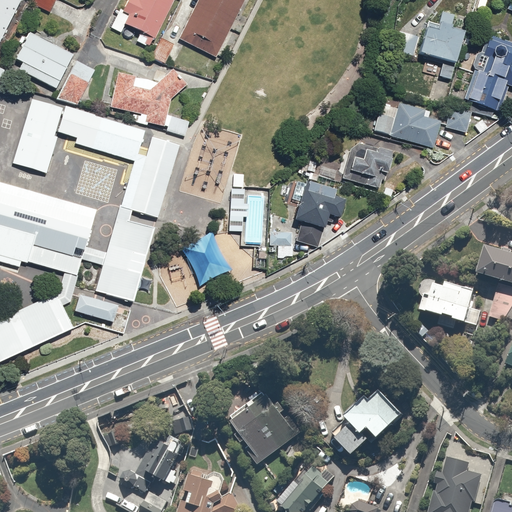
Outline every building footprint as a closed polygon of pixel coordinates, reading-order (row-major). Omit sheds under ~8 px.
[(0,0),(0,50),(23,0),(0,0)] [(129,0),(125,10),(120,8),(110,28),(152,50),(177,0),(129,0)] [(249,0),(201,0),(179,43),(218,63),(249,0)] [(456,82),(469,34),(456,31),(460,18),(444,14),(441,27),(429,24),(420,57),(443,63),(439,77),(456,82)] [(75,57),(30,33),(17,58),(24,62),(20,70),(58,89),(75,57)] [(482,75),(483,75),(473,104),(501,114),(508,93),(511,94),(511,44),(492,38),(486,54),(485,54),(484,54),(483,54),(482,54),(481,54),(481,55),(480,55),(479,55),(478,56),(477,56),(476,57),(476,58),(475,59),(474,60),(474,61),(473,62),(473,63),(473,64),(473,65),(473,66),(473,67),(474,68),(474,69),(475,70),(475,71),(476,72),(477,73),(478,73),(479,74),(480,74),(481,75),(482,75)] [(94,70),(76,60),(56,98),(76,105),(94,70)] [(157,83),(118,74),(112,110),(137,114),(136,124),(171,130),(176,97),(189,88),(177,69),(157,83)] [(52,136),(60,108),(30,99),(11,162),(44,173),(54,138),(52,136)] [(379,106),(373,134),(437,147),(442,124),(428,121),(430,108),(399,102),(398,109),(379,106)] [(141,131),(63,106),(55,132),(75,138),(74,143),(133,161),(135,154),(141,131)] [(471,113),(449,109),(445,127),(466,132),(471,113)] [(133,161),(119,207),(130,210),(155,218),(176,145),(150,137),(144,157),(135,154),(133,161)] [(352,146),(343,179),(379,189),(382,175),(389,176),(394,157),(352,146)] [(305,157),(294,167),(316,175),(321,162),(305,157)] [(242,174),(232,174),(231,186),(241,187),(242,174)] [(91,210),(0,184),(0,255),(25,264),(26,261),(63,271),(75,274),(75,275),(79,259),(82,246),(91,210)] [(342,191),(305,184),(294,243),(318,248),(321,228),(331,230),(333,220),(337,220),(342,191)] [(242,189),(229,188),(227,231),(240,231),(242,189)] [(127,221),(130,210),(119,207),(115,217),(127,221)] [(101,265),(94,291),(131,301),(152,228),(127,221),(115,217),(105,253),(101,265)] [(291,232),(269,232),(269,245),(290,246),(291,232)] [(282,247),(268,246),(261,245),(259,263),(280,265),(282,247)] [(511,251),(488,245),(481,274),(511,282),(511,251)] [(101,265),(105,253),(82,246),(79,259),(101,265)] [(68,301),(75,274),(63,271),(57,292),(55,295),(60,305),(68,301)] [(491,294),(427,278),(419,311),(483,326),(491,294)] [(511,292),(498,289),(490,320),(508,325),(510,319),(511,319),(511,292)] [(54,293),(0,318),(0,361),(71,329),(60,305),(55,295),(54,293)] [(117,305),(76,295),(71,312),(112,323),(117,305)] [(409,416),(383,389),(333,437),(354,458),(377,437),(382,442),(409,416)] [(271,392),(235,419),(267,462),(302,435),(271,392)] [(177,440),(172,449),(164,444),(148,476),(169,487),(186,456),(190,447),(177,440)] [(471,511),(485,465),(444,453),(427,511),(471,511)] [(312,511),(335,483),(313,466),(278,511),(312,511)] [(219,479),(188,472),(176,511),(234,511),(244,508),(237,490),(214,499),(219,479)] [(165,511),(170,500),(150,492),(144,508),(155,511),(165,511)] [(511,511),(511,499),(499,497),(495,511),(511,511)] [(380,511),(381,508),(360,502),(356,511),(380,511)]
